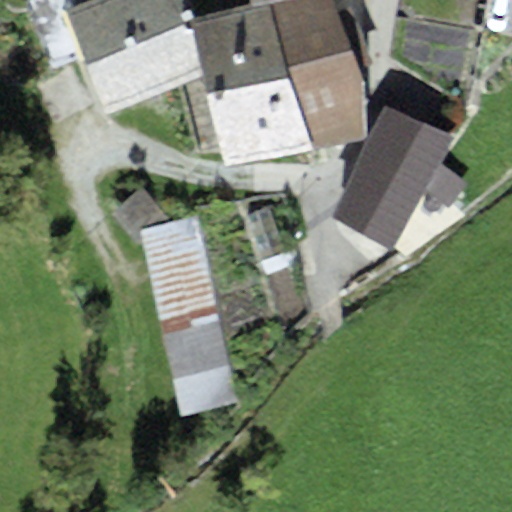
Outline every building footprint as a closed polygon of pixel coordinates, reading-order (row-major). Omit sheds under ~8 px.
[(89,0),(80,4),(64,10),(85,62),(107,118),(205,77),(192,19),(192,3),(190,0),(89,0)] [(364,81),(334,0),(276,0),(272,1),(289,75),(315,149),(365,138),(364,81)] [(254,5),(192,19),(205,77),(226,165),(315,149),(289,75),(272,1),(254,5)] [(466,179),(391,119),(343,218),(412,252),(466,179)] [(240,391),(200,223),(147,235),(186,403),(240,391)]
